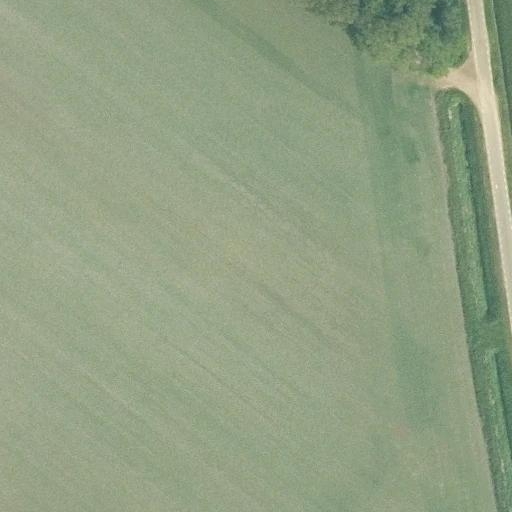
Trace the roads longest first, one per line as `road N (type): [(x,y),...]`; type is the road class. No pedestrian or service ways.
road 1 (unclassified): [(474,0),(511,271)]
road 2 (track): [(332,0),(487,99)]
